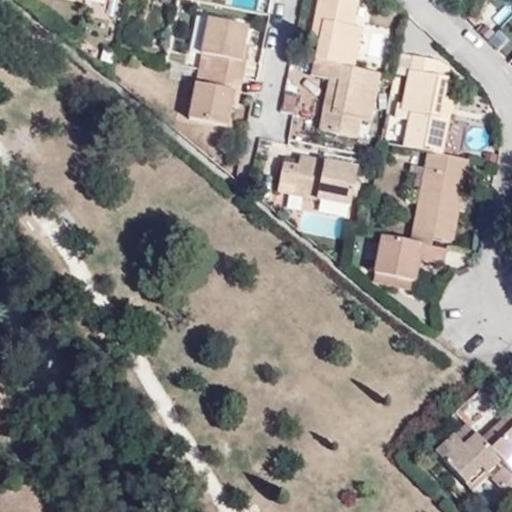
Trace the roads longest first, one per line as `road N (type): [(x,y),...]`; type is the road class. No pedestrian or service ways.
road 1 (residential): [(511,141),(483,300),(487,318),(511,326)]
road 2 (residential): [(417,0),(504,91),(511,112)]
road 3 (residential): [(288,0),(267,123)]
